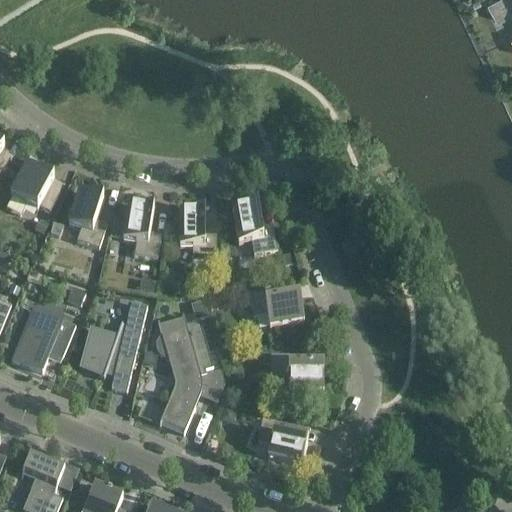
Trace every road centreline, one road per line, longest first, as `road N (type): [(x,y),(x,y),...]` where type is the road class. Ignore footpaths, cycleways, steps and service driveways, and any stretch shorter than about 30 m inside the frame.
road 1 (residential): [(328,511),(366,407),(367,376),(277,162),(132,162),(45,127),(0,89)]
road 2 (residential): [(248,511),(0,406)]
